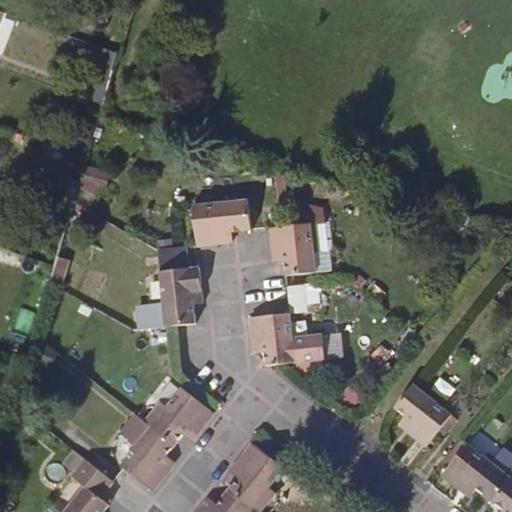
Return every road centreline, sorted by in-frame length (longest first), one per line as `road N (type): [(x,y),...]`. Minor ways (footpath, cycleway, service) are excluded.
road 1 (residential): [(258,386),(434,511)]
road 2 (residential): [(163,511),(258,386)]
road 3 (residential): [(248,277),(229,320),(235,367),(258,386)]
